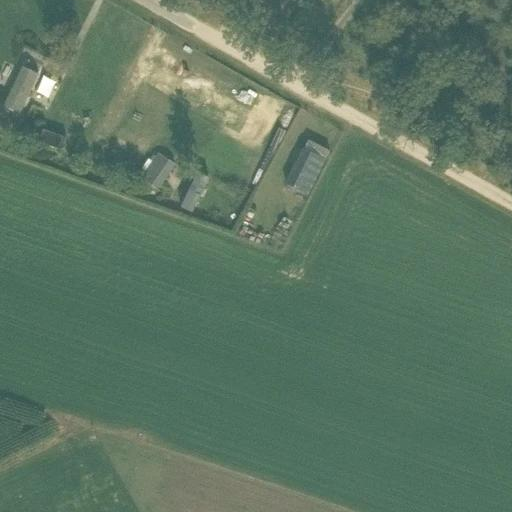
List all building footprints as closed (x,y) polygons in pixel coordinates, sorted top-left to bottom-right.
[(123,76),(134,54),(100,37),(89,59),(123,76)] [(80,62),(62,102),(102,120),(122,76),(101,66),(99,70),(80,62)] [(13,86),(0,120),(0,121),(14,127),(27,91),(13,86)] [(190,157),(214,117),(193,105),(170,144),(190,157)] [(43,131),(39,143),(61,151),(66,139),(43,131)] [(308,140),(285,185),(307,196),(329,151),(308,140)] [(175,164),(158,153),(141,179),(158,190),(175,164)]
